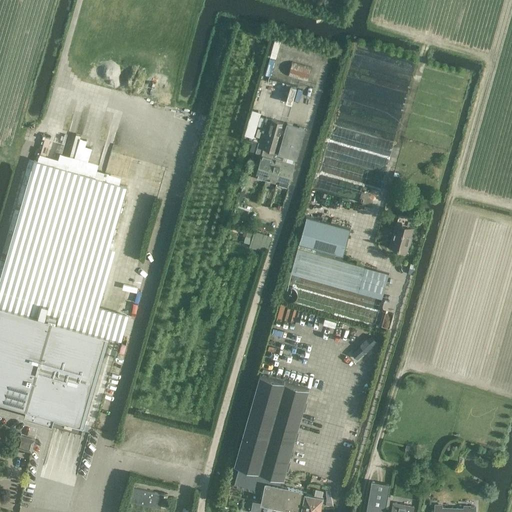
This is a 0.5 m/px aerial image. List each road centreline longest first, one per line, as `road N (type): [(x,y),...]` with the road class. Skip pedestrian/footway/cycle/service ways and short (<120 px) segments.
road 1 (unknown): [(92,490),(48,482),(41,468),(47,422),(0,400)]
road 2 (track): [(32,142),(60,81),(82,0)]
